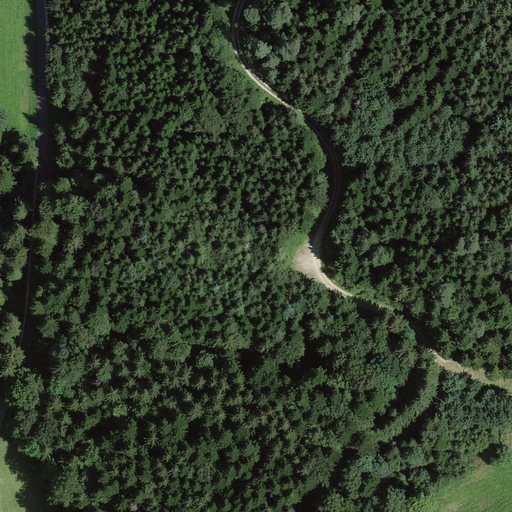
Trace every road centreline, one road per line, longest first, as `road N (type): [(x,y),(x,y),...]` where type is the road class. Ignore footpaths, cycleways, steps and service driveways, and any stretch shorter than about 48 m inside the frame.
road 1 (track): [(296,511),(402,434),(425,403),(433,374),(430,352),(411,332),(335,294),(317,274),(328,167),(305,122),(245,67),(235,43),(242,0)]
road 2 (unclassified): [(0,415),(32,297),(43,161),(42,0)]
